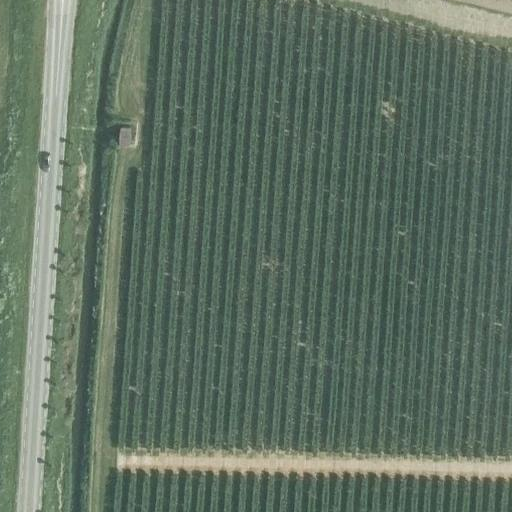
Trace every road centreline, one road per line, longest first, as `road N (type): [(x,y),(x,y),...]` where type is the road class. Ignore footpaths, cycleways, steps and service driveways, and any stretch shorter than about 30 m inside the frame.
road 1 (track): [(100,511),(125,164),(144,154),(144,107),(134,90),(147,0)]
road 2 (secondary): [(31,511),(63,0)]
